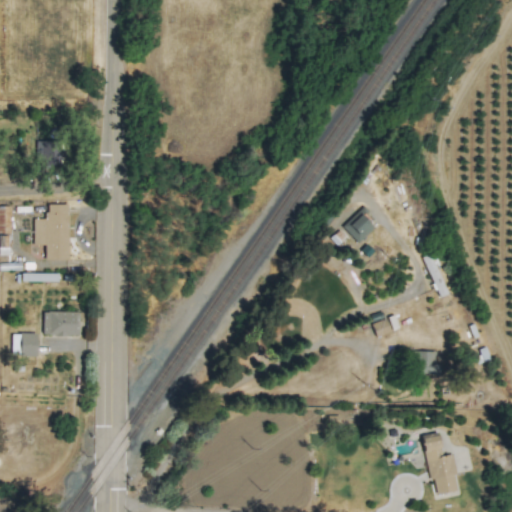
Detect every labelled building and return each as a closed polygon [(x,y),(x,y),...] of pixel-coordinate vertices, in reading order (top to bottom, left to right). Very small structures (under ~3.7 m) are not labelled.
[(32,218),(31,246),(42,246),(41,259),(66,259),(68,204),(46,203),(45,218),(32,218)] [(75,311),(40,311),(40,335),(76,335),(75,311)] [(35,354),(34,333),(9,334),(10,354),(35,354)] [(434,351),(413,350),(412,373),(437,373),(437,364),(434,364),(434,351)] [(456,490),(449,454),(440,455),(435,432),(420,434),(432,494),(456,490)]
